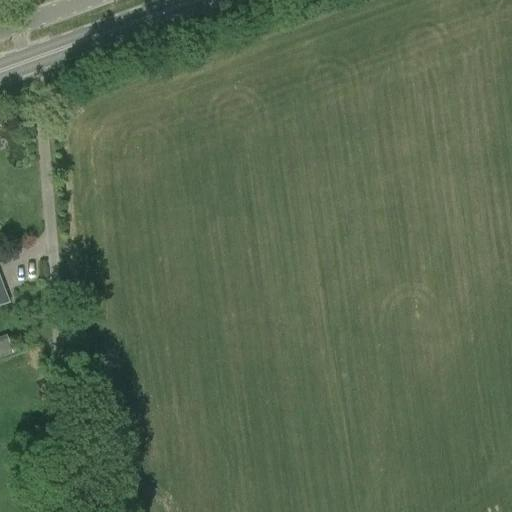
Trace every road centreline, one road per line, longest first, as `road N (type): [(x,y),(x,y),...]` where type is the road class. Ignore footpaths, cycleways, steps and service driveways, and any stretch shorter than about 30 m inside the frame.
road 1 (unclassified): [(74,511),(42,138)]
road 2 (secondary): [(30,60),(198,0)]
